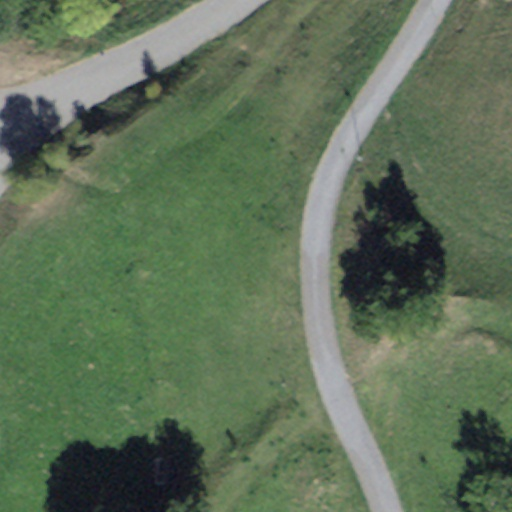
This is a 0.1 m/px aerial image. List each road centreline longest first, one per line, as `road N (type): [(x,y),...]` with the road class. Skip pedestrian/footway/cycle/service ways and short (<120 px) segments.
road 1 (residential): [(385,511),(326,356),(318,217),(334,162),(439,0)]
road 2 (residential): [(237,0),(18,116),(0,136)]
